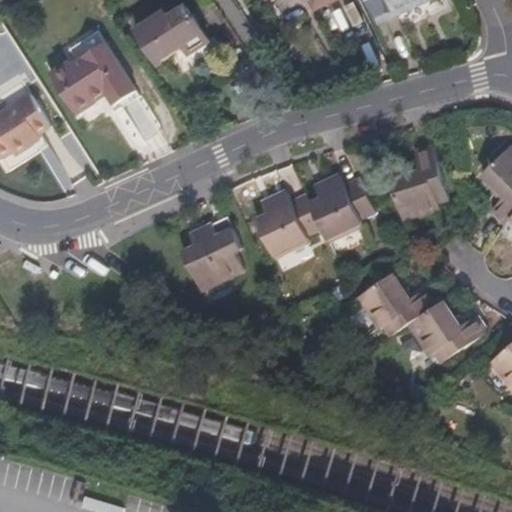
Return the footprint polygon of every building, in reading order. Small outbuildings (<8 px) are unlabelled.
[(310,0),(315,9),(333,0),(310,0)] [(371,0),(381,21),(427,0),(371,0)] [(190,54),(209,42),(186,7),(169,18),(165,12),(137,30),(160,65),(186,49),(190,54)] [(79,60),(87,55),(89,58),(108,45),(100,32),(72,50),(79,60)] [(117,108),(140,94),(108,45),(89,58),(87,55),(79,60),(53,77),(80,119),(99,106),(97,102),(108,95),(117,108)] [(28,142),(39,136),(53,127),(33,96),(0,116),(0,156),(2,160),(14,152),(17,157),(32,148),(28,142)] [(144,143),(160,133),(139,98),(123,108),(144,143)] [(120,108),(113,113),(135,148),(142,144),(120,108)] [(42,141),(39,136),(28,142),(32,148),(42,141)] [(416,151),(421,166),(422,172),(414,174),(394,180),(405,218),(442,207),(441,200),(450,197),(435,146),(416,151)] [(492,211),(506,225),(510,221),(511,218),(511,146),(484,175),(500,190),(507,197),(502,202),(492,211)] [(412,168),(414,174),(422,172),(421,166),(412,168)] [(330,196),(320,200),(312,204),(324,229),(330,242),(365,226),(361,218),(375,211),(361,181),(346,187),(340,176),(323,183),(330,196)] [(314,188),(320,200),(330,196),(323,183),(314,188)] [(495,195),(502,202),(507,197),(500,190),(495,195)] [(277,211),(267,216),(260,220),(278,258),(312,241),(310,236),(324,229),(312,204),(308,196),(294,203),(289,192),(271,200),(277,211)] [(261,204),(267,216),(277,211),(271,200),(261,204)] [(204,245),(197,247),(185,253),(202,289),(246,269),(237,251),(244,248),(229,217),(198,231),(204,245)] [(192,234),(197,247),(204,245),(198,231),(192,234)] [(411,301),(405,293),(394,275),(360,298),(380,329),(387,325),(394,335),(410,324),(438,305),(428,290),(416,297),(411,301)] [(411,289),(405,293),(411,301),(416,297),(411,289)] [(456,320),(444,301),(438,305),(410,324),(432,358),(437,354),(444,363),(488,334),(478,317),(466,324),(461,328),(456,320)] [(462,316),(456,320),(461,328),(466,324),(462,316)] [(59,330),(61,321),(46,317),(44,326),(59,330)] [(511,346),(491,363),(511,387),(511,346)] [(86,497),(83,507),(98,511),(125,511),(126,509),(86,497)]
